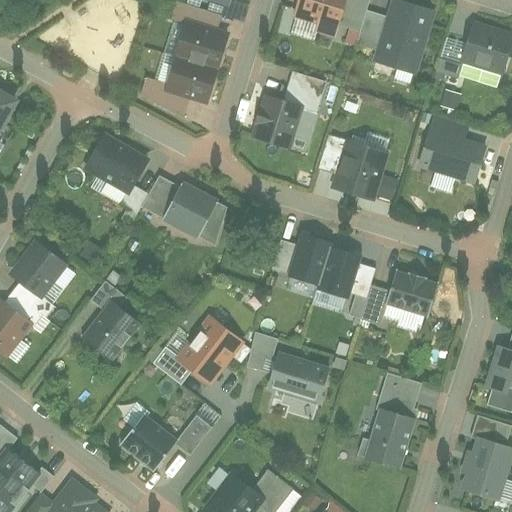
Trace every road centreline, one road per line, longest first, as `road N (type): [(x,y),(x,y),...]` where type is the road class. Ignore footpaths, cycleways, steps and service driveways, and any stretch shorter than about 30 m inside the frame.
road 1 (residential): [(210,157),(244,181),(477,254)]
road 2 (residential): [(422,511),(478,306),(477,254)]
road 3 (residential): [(0,391),(155,511)]
road 4 (residential): [(267,0),(232,118),(210,157)]
road 5 (residential): [(79,90),(0,236)]
road 6 (residential): [(79,90),(210,157)]
